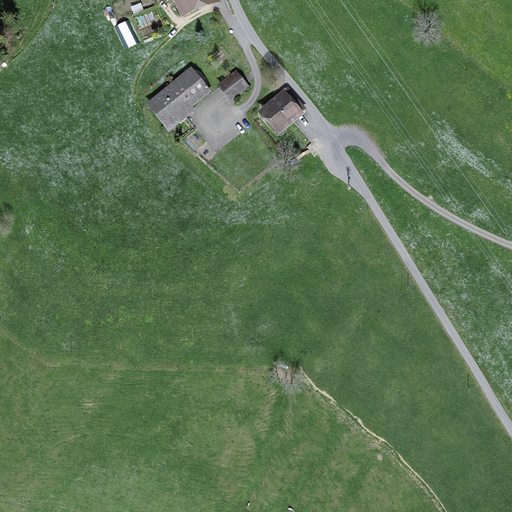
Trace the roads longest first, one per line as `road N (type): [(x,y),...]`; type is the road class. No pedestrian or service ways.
road 1 (unclassified): [(511,426),(232,0)]
road 2 (track): [(328,136),(361,140),(426,204),(511,247)]
